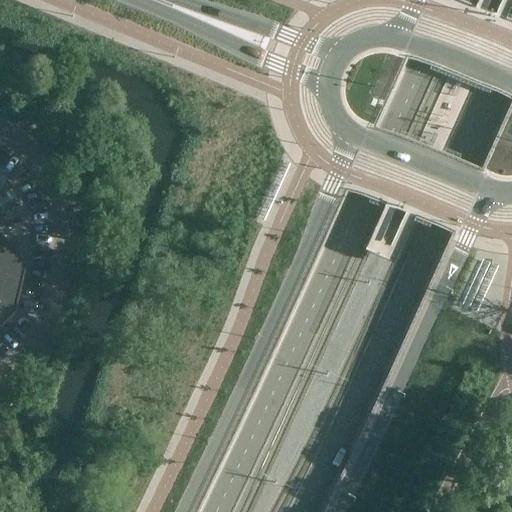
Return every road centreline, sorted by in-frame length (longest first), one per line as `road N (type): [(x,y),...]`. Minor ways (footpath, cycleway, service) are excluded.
road 1 (primary): [(448,0),(212,511)]
road 2 (primary): [(300,511),(511,61)]
road 3 (primary): [(351,135),(182,511)]
road 4 (primary): [(337,511),(497,192)]
road 5 (tertiary): [(150,0),(329,86)]
road 6 (tertiary): [(343,56),(164,0)]
road 7 (tertiary): [(351,135),(497,192)]
road 8 (tertiary): [(511,84),(396,39)]
